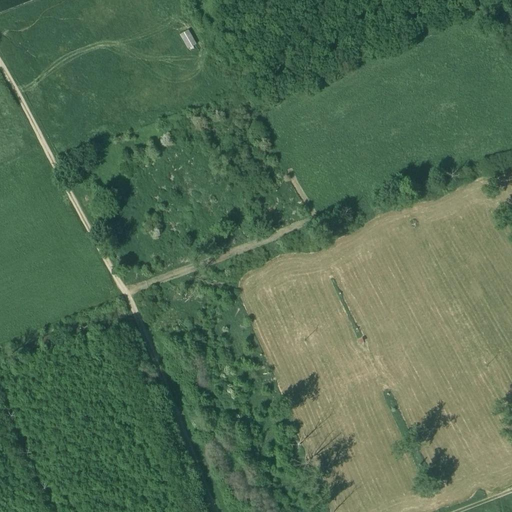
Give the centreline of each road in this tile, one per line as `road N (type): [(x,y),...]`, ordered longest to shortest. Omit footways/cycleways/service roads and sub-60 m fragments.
road 1 (track): [(214,511),(126,293),(0,65)]
road 2 (track): [(126,293),(247,247),(239,222)]
